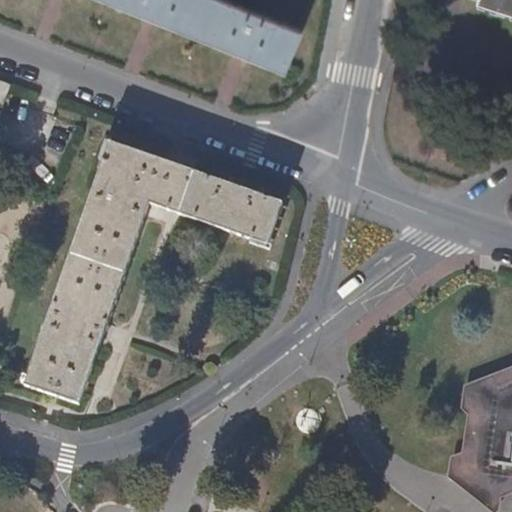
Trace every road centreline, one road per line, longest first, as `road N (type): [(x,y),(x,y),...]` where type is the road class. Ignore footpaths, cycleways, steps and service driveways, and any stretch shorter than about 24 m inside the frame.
road 1 (residential): [(345,176),(0,50)]
road 2 (residential): [(0,434),(67,454),(122,444),(206,399),(318,311)]
road 3 (residential): [(345,176),(378,0)]
road 4 (residential): [(318,311),(445,224)]
road 5 (residential): [(318,311),(345,176)]
